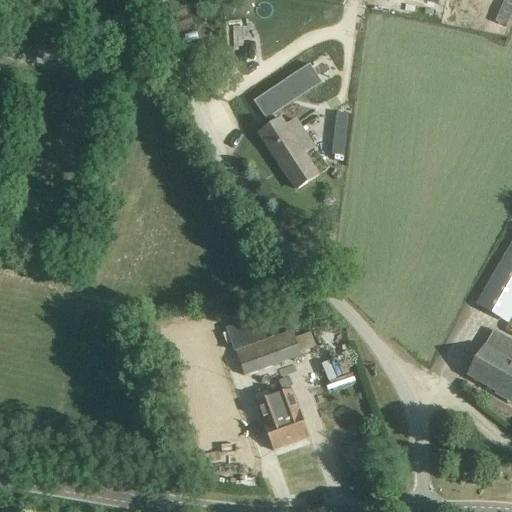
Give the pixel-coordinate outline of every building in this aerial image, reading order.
[(497,26),(503,5),(487,0),(479,0),(473,19),(497,26)] [(264,43),(263,19),(228,20),(228,44),(264,43)] [(347,131),(349,116),(337,114),(336,129),(347,131)] [(319,178),(305,157),(315,150),(297,123),(287,129),(282,122),(261,136),(297,192),(319,178)] [(11,244),(26,242),(31,228),(22,216),(7,218),(2,232),(11,244)] [(477,306),(509,325),(511,320),(511,245),(503,261),(494,256),(468,301),(477,306)] [(233,374),(243,371),(246,379),(303,358),(293,331),(236,353),(237,356),(227,359),(233,374)] [(497,395),(498,394),(511,401),(511,343),(494,333),(486,348),(484,348),(467,377),(497,395)] [(256,397),(259,405),(266,424),(265,425),(276,453),(294,446),(276,398),(273,390),(256,397)] [(312,439),(301,411),(300,411),(293,392),(276,398),(294,446),(312,439)]
